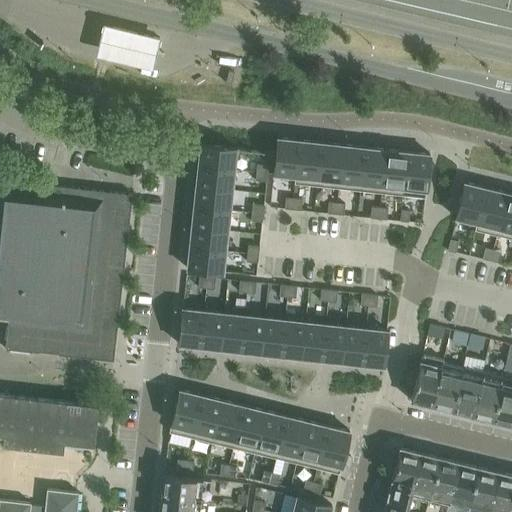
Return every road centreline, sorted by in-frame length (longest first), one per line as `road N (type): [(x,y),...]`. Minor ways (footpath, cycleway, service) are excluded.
road 1 (residential): [(139,511),(177,162),(67,137),(0,107)]
road 2 (secondary): [(81,0),(511,102)]
road 3 (secondary): [(511,56),(279,0)]
road 4 (residential): [(381,419),(419,283)]
road 5 (residential): [(511,450),(381,419)]
